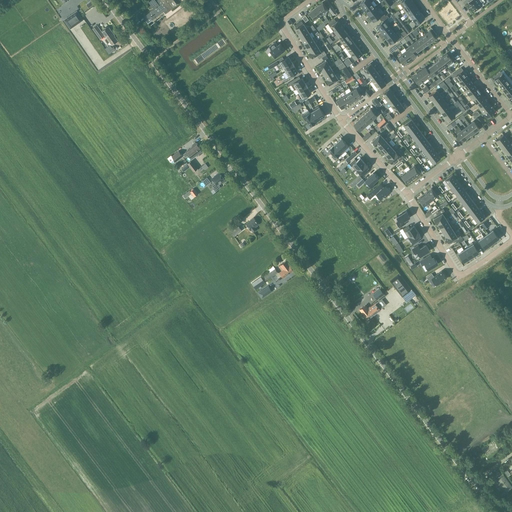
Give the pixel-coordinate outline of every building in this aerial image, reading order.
[(150,0),(149,2),(154,9),(143,17),(145,20),(151,16),(153,19),(160,14),(158,12),(163,8),(166,13),(178,4),(175,0),(157,0),(156,1),(155,0),(150,0)] [(364,8),(371,2),(369,0),(364,0),(360,4),(363,8),(364,8)] [(483,4),(480,0),(471,0),(468,2),(475,11),(476,11),(477,12),(480,9),(479,8),(482,6),(481,6),(483,4)] [(412,2),(413,1),(412,1),(403,8),(404,7),(407,10),(414,5),(412,2)] [(322,2),(318,6),(324,14),(328,10),(322,2)] [(364,8),(367,12),(374,6),(371,2),(364,8)] [(327,7),(329,10),(331,12),(333,15),(336,12),(334,10),(333,7),(331,5),(327,7)] [(407,10),(410,15),(417,9),(414,5),(407,10)] [(318,6),(314,9),(319,17),(324,14),(318,6)] [(367,12),(370,16),(378,10),(374,6),(367,12)] [(314,9),(309,13),(315,20),(319,17),(314,9)] [(410,15),(413,19),(421,13),(420,13),(417,9),(410,15)] [(384,13),(381,15),(378,10),(370,16),(369,16),(373,21),(379,17),(381,19),(386,15),(384,13)] [(77,11),(72,15),(64,20),(70,29),(83,20),(77,11)] [(413,19),(416,24),(425,18),(421,13),(413,19)] [(387,14),(386,15),(381,19),(382,22),(377,26),(380,31),(381,30),(388,25),(385,20),(389,17),(387,14)] [(341,25),(337,21),(336,22),(334,19),(328,24),(333,31),(341,25)] [(301,21),(295,25),(296,28),(296,29),(298,33),(306,28),(304,24),(303,24),(301,21)] [(388,25),(381,30),(384,34),(393,28),(391,25),(390,24),(388,25)] [(341,25),(333,31),(336,35),(344,29),(341,25)] [(107,39),(105,40),(108,43),(110,42),(112,45),(117,41),(112,33),(112,32),(108,27),(103,31),(105,34),(104,35),(97,26),(93,29),(100,39),(105,36),(106,37),(107,39)] [(430,31),(426,34),(432,41),(436,38),(435,37),(438,35),(431,27),(429,29),(430,31)] [(306,28),(298,33),(301,38),(309,33),(306,28)] [(384,34),(387,38),(386,39),(394,33),(392,29),(393,28),(384,34)] [(339,39),(347,34),(344,29),(336,35),(339,39)] [(309,33),(301,38),(304,43),(312,38),(309,33)] [(398,38),(394,33),(386,39),(390,44),(396,39),(397,42),(403,37),(401,35),(398,38)] [(343,43),(350,38),(347,34),(339,39),(343,43)] [(426,34),(422,37),(427,44),(432,41),(426,34)] [(317,41),(314,36),(312,38),(304,43),(307,48),(316,42),(317,41)] [(422,37),(418,40),(423,47),(427,44),(422,37)] [(346,47),(353,42),(350,38),(343,43),(346,47)] [(418,40),(414,43),(419,50),(423,47),(418,40)] [(272,45),(269,47),(271,48),(272,50),(270,51),(273,54),(275,57),(280,53),(285,50),(282,47),(280,44),(279,45),(277,45),(276,44),(275,42),(272,45)] [(316,42),(307,48),(310,52),(319,46),(316,42)] [(349,51),(356,46),(353,42),(346,47),(349,51)] [(414,43),(409,46),(416,55),(417,55),(415,53),(419,50),(414,43)] [(310,52),(309,52),(313,57),(319,53),(322,57),(326,55),(323,51),(320,46),(319,46),(310,52)] [(352,56),(359,50),(356,46),(349,51),(352,56)] [(409,46),(406,49),(412,58),(416,55),(409,46)] [(406,51),(403,54),(408,61),(412,58),(406,49),(405,49),(406,51)] [(363,54),(359,50),(352,56),(355,60),(363,54)] [(445,55),(443,56),(446,60),(449,64),(453,61),(451,58),(453,56),(450,52),(448,54),(447,53),(445,55)] [(403,54),(398,57),(404,64),(408,61),(403,54)] [(331,64),(326,55),(322,57),(324,61),(318,65),(321,70),(329,65),(331,64)] [(443,56),(439,59),(445,67),(449,64),(446,60),(443,56)] [(273,63),(269,65),(270,67),(271,68),(274,67),(277,65),(278,67),(279,69),(281,68),(283,67),(285,66),(288,64),(292,62),(290,59),(289,57),(284,59),(278,63),(278,62),(277,60),(273,63)] [(439,59),(435,62),(441,70),(445,67),(439,59)] [(285,66),(283,67),(284,69),(286,72),(290,69),(295,66),(293,64),(292,62),(288,64),(285,66)] [(435,62),(431,66),(436,73),(441,70),(435,62)] [(363,69),(365,72),(366,73),(374,67),(373,67),(373,66),(372,66),(370,63),(363,69)] [(332,70),(329,65),(321,70),(324,75),(332,70)] [(286,72),(283,74),(286,79),(289,77),(290,79),(296,76),(295,73),(298,71),(295,66),(290,69),(286,72)] [(426,67),(425,67),(432,76),(436,73),(431,66),(427,68),(426,67)] [(369,77),(377,72),(376,71),(376,70),(374,67),(366,73),(369,77)] [(425,67),(421,70),(427,78),(431,75),(432,76),(425,67)] [(332,70),(324,75),(327,79),(335,74),(332,70)] [(421,70),(417,73),(423,81),(427,78),(421,70)] [(455,77),(458,81),(467,75),(463,70),(458,74),(456,71),(453,74),(455,76),(455,77)] [(498,84),(506,78),(502,73),(500,71),(495,75),(497,77),(494,79),(498,84)] [(369,77),(372,81),(380,76),(379,75),(380,75),(379,75),(379,74),(377,72),(369,77)] [(417,73),(413,76),(419,84),(423,81),(417,73)] [(335,74),(327,79),(326,79),(328,81),(327,82),(329,85),(338,79),(335,74)] [(467,75),(458,81),(462,86),(470,79),(467,75)] [(382,78),(380,76),(372,81),(375,85),(383,80),(383,79),(382,79),(382,78)] [(451,80),(448,77),(444,80),(450,88),(452,86),(453,86),(450,81),(451,80)] [(291,81),(288,83),(289,84),(290,86),(292,85),(293,87),(295,90),(295,89),(296,89),(301,86),(305,83),(303,80),(302,78),(301,78),(296,81),(295,79),(291,81)] [(498,84),(501,88),(502,89),(510,82),(506,78),(498,84)] [(470,79),(462,86),(466,90),(474,84),(470,79)] [(383,80),(375,85),(378,90),(386,84),(384,81),(383,80),(384,80),(383,80)] [(502,89),(505,93),(511,88),(511,85),(510,82),(502,89)] [(301,86),(296,89),(298,91),(299,93),(303,90),(308,88),(307,85),(305,83),(301,86)] [(474,84),(466,90),(469,95),(477,88),(474,84)] [(356,99),(361,96),(359,92),(361,90),(358,85),(355,87),(356,88),(351,91),(356,99)] [(303,90),(299,93),(300,95),(302,98),(299,100),(300,101),(301,103),(304,100),(308,98),(307,97),(306,96),(309,94),(311,93),(309,90),(308,88),(303,90)] [(385,98),(392,92),(391,91),(389,88),(382,94),(385,98)] [(477,88),(469,95),(473,99),(481,93),(480,93),(477,89),(477,88)] [(429,96),(432,100),(440,94),(436,90),(429,96)] [(356,99),(351,91),(346,94),(352,102),(356,99)] [(392,92),(385,98),(388,102),(395,96),(394,94),(393,94),(393,93),(392,92)] [(481,93),(473,99),(476,104),(484,97),(481,93)] [(352,102),(346,94),(342,97),(344,101),(347,105),(352,102)] [(432,100),(435,104),(443,98),(440,94),(432,100)] [(395,96),(388,102),(391,106),(399,100),(397,98),(396,97),(395,96)] [(342,97),(337,100),(337,101),(336,101),(337,103),(338,105),(340,104),(342,108),(347,105),(344,101),(342,97)] [(484,97),(476,104),(480,108),(488,102),(484,97)] [(435,104),(438,108),(446,103),(443,98),(435,104)] [(399,100),(391,106),(394,110),(402,105),(400,102),(399,101),(399,100)] [(488,102),(480,108),(483,112),(492,106),(492,105),(491,106),(488,102)] [(300,103),(297,105),(292,108),(291,108),(294,112),(302,107),(300,103)] [(441,112),(449,107),(446,103),(438,108),(441,112)] [(402,105),(394,110),(397,115),(405,109),(403,106),(402,105)] [(316,107),(313,109),(314,110),(317,115),(320,119),(322,118),(325,116),(321,111),(319,107),(318,106),(316,107)] [(492,106),(483,112),(487,117),(495,110),(492,106)] [(441,112),(444,116),(452,111),(449,107),(441,112)] [(377,116),(371,109),(366,113),(372,120),(377,116)] [(310,113),(312,118),(315,122),(317,121),(320,119),(317,115),(314,110),(312,112),(310,113)] [(305,113),(302,115),(303,118),(305,120),(306,120),(306,119),(308,122),(310,125),(313,124),(315,122),(312,118),(310,113),(308,111),(305,113)] [(444,116),(447,121),(455,115),(452,111),(444,116)] [(366,113),(362,116),(368,123),(370,125),(374,121),(372,120),(366,113)] [(362,116),(358,120),(364,127),(368,123),(362,116)] [(387,122),(384,119),(377,125),(381,128),(387,122)] [(407,129),(414,123),(413,122),(414,122),(413,121),(413,122),(411,119),(403,124),(407,129)] [(358,120),(354,124),(360,131),(364,127),(358,120)] [(475,132),(480,128),(474,120),(469,123),(470,124),(475,132)] [(414,123),(407,129),(410,133),(418,128),(416,125),(414,123)] [(475,132),(470,124),(466,127),(471,135),(475,132)] [(461,130),(459,127),(455,130),(463,141),(467,138),(462,130),(461,130)] [(471,135),(466,127),(462,130),(467,138),(471,135)] [(418,128),(410,133),(413,138),(421,132),(420,130),(418,128)] [(372,135),(369,132),(362,138),(365,141),(372,135)] [(421,132),(413,138),(417,142),(424,136),(422,134),(422,133),(421,132)] [(384,138),(380,134),(372,141),(376,145),(377,145),(384,138)] [(496,140),(499,145),(507,139),(503,135),(496,140)] [(424,136),(417,142),(420,146),(427,141),(426,139),(424,136)] [(348,146),(341,138),(337,142),(344,150),(348,146)] [(388,143),(384,138),(377,145),(381,149),(388,143)] [(499,145),(502,149),(510,143),(507,139),(499,145)] [(393,146),(389,141),(388,143),(381,149),(385,154),(392,147),(393,146)] [(427,141),(420,146),(423,151),(431,145),(429,142),(427,141)] [(344,150),(337,142),(333,146),(340,153),(344,150)] [(192,147),(186,152),(189,155),(200,147),(197,143),(197,144),(196,143),(195,143),(192,145),(192,147)] [(502,149),(506,153),(511,148),(511,146),(510,143),(502,149)] [(431,145),(423,151),(426,155),(434,149),(432,147),(432,146),(431,146),(431,145)] [(328,150),(333,155),(331,156),(334,159),(340,153),(333,146),(328,150)] [(203,150),(200,147),(189,155),(192,159),(203,150)] [(396,151),(392,147),(385,154),(389,158),(396,151)] [(434,149),(426,155),(430,159),(437,154),(435,151),(434,150),(435,150),(434,150),(434,149)] [(401,155),(397,150),(396,151),(389,158),(388,158),(392,163),(397,158),(400,161),(404,158),(401,154),(401,155)] [(178,151),(172,156),(174,159),(176,162),(178,159),(177,157),(181,155),(178,151)] [(437,154),(430,159),(433,164),(441,158),(438,155),(439,155),(438,155),(438,154),(437,154)] [(352,161),(350,163),(353,167),(356,170),(360,166),(364,163),(362,160),(360,158),(358,160),(357,161),(356,160),(355,159),(352,161)] [(187,164),(193,172),(198,168),(192,160),(187,164)] [(360,166),(356,170),(358,173),(360,175),(361,174),(362,175),(363,176),(366,174),(368,172),(367,170),(366,169),(367,168),(369,167),(367,165),(364,163),(360,166)] [(414,165),(410,169),(416,177),(416,176),(417,175),(420,173),(414,165)] [(406,172),(411,180),(413,179),(416,177),(410,169),(406,172)] [(411,180),(406,172),(401,176),(407,183),(410,181),(411,180)] [(212,179),(217,185),(224,179),(220,173),(212,179)] [(366,180),(372,188),(375,186),(373,183),(378,178),(374,173),(366,180)] [(448,184),(456,178),(455,178),(455,177),(455,178),(455,177),(455,176),(454,177),(452,174),(445,179),(448,184)] [(458,181),(456,178),(448,184),(451,188),(459,183),(459,182),(458,182),(458,181)] [(359,181),(356,184),(357,185),(359,187),(362,184),(365,182),(364,180),(362,179),(359,181)] [(459,183),(451,188),(455,193),(462,187),(462,186),(461,185),(459,183)] [(381,184),(367,196),(368,196),(370,198),(370,199),(376,194),(381,199),(381,200),(381,199),(383,197),(385,196),(385,197),(385,198),(389,194),(388,194),(391,191),(390,191),(385,186),(386,186),(385,185),(384,187),(384,186),(383,187),(381,184)] [(455,193),(458,197),(465,191),(465,190),(465,191),(464,190),(464,189),(464,190),(462,187),(455,193)] [(427,192),(433,199),(437,196),(432,188),(429,191),(429,190),(428,191),(429,191),(428,191),(427,191),(428,191),(427,192)] [(194,189),(190,192),(191,193),(194,198),(198,194),(194,189)] [(461,201),(469,196),(468,194),(467,194),(465,191),(458,197),(461,201)] [(433,199),(427,192),(424,194),(423,195),(428,203),(433,199)] [(428,203),(423,195),(421,196),(418,198),(424,206),(428,203)] [(464,206),(472,200),(470,197),(469,196),(461,201),(464,206)] [(464,206),(468,210),(475,204),(474,203),(474,202),(472,200),(464,206)] [(475,204),(468,210),(471,214),(478,208),(476,206),(477,206),(476,206),(475,204)] [(444,215),(446,214),(443,208),(438,212),(440,215),(434,218),(437,224),(438,223),(446,218),(444,215)] [(474,219),(482,213),(480,210),(479,209),(478,208),(471,214),(474,219)] [(408,214),(406,211),(397,217),(399,221),(396,222),(400,228),(405,224),(404,221),(410,217),(408,214)] [(482,213),(474,219),(477,223),(485,217),(483,214),(482,213)] [(251,230),(253,233),(257,230),(255,227),(259,224),(254,218),(246,224),(251,231),(251,230)] [(448,222),(446,218),(438,223),(440,228),(448,222)] [(453,226),(450,221),(448,222),(440,228),(443,232),(453,226)] [(238,224),(229,231),(234,237),(242,230),(238,224)] [(408,226),(403,229),(408,237),(413,234),(417,231),(414,226),(410,228),(408,226)] [(456,231),(453,226),(443,232),(446,237),(454,232),(456,231)] [(491,232),(488,233),(491,237),(495,242),(497,240),(499,238),(496,234),(493,230),(491,232)] [(413,234),(408,237),(409,240),(411,242),(413,241),(413,243),(414,244),(417,242),(420,240),(419,239),(418,238),(419,237),(421,236),(419,234),(417,231),(413,234)] [(456,234),(454,232),(446,237),(445,237),(449,242),(455,238),(456,241),(462,237),(459,233),(456,234)] [(486,235),(484,237),(487,241),(490,245),(492,243),(494,242),(495,242),(491,237),(488,233),(486,235)] [(481,238),(479,240),(482,244),(485,249),(488,247),(490,245),(487,241),(484,237),(481,238)] [(470,244),(467,246),(468,247),(469,247),(471,251),(474,256),(476,254),(479,253),(478,251),(477,249),(479,248),(477,245),(476,243),(474,244),(472,242),(470,244)] [(426,244),(420,248),(418,245),(412,249),(416,254),(418,253),(421,256),(430,250),(426,244)] [(466,248),(463,250),(465,252),(466,254),(468,257),(469,259),(472,257),(474,256),(471,251),(469,247),(468,247),(466,248)] [(458,252),(456,254),(457,257),(460,255),(462,258),(464,262),(467,260),(469,259),(468,257),(466,254),(465,252),(463,250),(461,251),(459,253),(458,252)] [(387,259),(382,252),(378,256),(383,262),(387,259)] [(428,256),(420,261),(422,265),(421,265),(425,271),(438,264),(433,257),(430,259),(428,256)] [(282,271),(289,265),(286,261),(279,266),(282,271)] [(278,273),(275,269),(273,265),(267,269),(269,272),(264,276),(267,280),(275,274),(276,275),(279,272),(278,273)] [(282,271),(279,272),(276,275),(278,278),(282,276),(283,278),(293,271),(289,265),(282,271)] [(432,273),(426,277),(429,281),(432,279),(437,285),(446,278),(441,271),(434,277),(432,273)] [(410,291),(398,274),(390,281),(402,297),(410,291)] [(261,277),(252,283),(256,289),(258,287),(261,286),(265,283),(261,277)] [(269,286),(259,293),(262,298),(272,291),(269,286)] [(380,288),(373,294),(377,300),(384,294),(386,292),(384,291),(384,290),(383,289),(381,290),(380,288)] [(377,302),(368,309),(373,315),(382,308),(377,302)] [(373,315),(368,309),(368,308),(367,308),(365,305),(360,309),(367,320),(373,315)] [(398,327),(387,335),(392,342),(399,336),(402,340),(412,332),(408,328),(403,333),(398,327)] [(511,487),(503,476),(497,480),(506,492),(511,487)]
